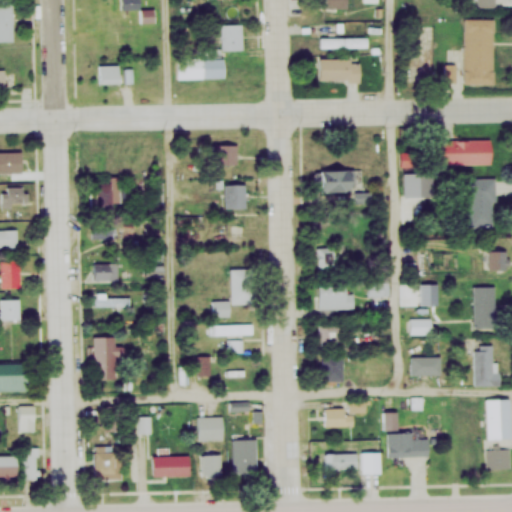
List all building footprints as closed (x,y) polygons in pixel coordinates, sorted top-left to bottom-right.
[(0,0),(0,39),(17,39),(17,0),(0,0)] [(349,0),(323,0),(323,8),(349,8),(349,0)] [(491,18),(461,18),(461,83),(491,83),(491,18)] [(242,23),(221,23),(221,48),(199,48),(199,59),(174,59),(174,77),(226,77),(226,51),(242,51),(242,23)] [(317,48),(369,44),(368,32),(316,36),(317,48)] [(315,80),(359,80),(359,57),(315,57),(315,80)] [(120,82),(120,62),(96,62),(96,82),(120,82)] [(436,162),(491,162),(491,138),(436,138),(436,162)] [(211,142),(211,161),(238,161),(238,142),(211,142)] [(0,170),(18,171),(19,150),(0,149),(0,170)] [(354,189),(354,167),(315,167),(315,189),(354,189)] [(433,170),(403,170),(403,193),(433,193),(433,170)] [(122,175),(109,176),(111,191),(101,192),(102,202),(125,200),(122,175)] [(467,175),(467,225),(493,225),(493,175),(467,175)] [(223,205),(244,205),(244,181),(223,181),(223,205)] [(1,206),(15,206),(15,201),(28,201),(28,184),(1,184),(1,206)] [(120,224),(94,224),(94,236),(135,236),(135,224),(120,224)] [(18,228),(0,227),(0,245),(18,245),(18,228)] [(346,268),(346,243),(318,243),(318,268),(346,268)] [(486,267),(505,266),(505,247),(486,248),(486,267)] [(1,258),(1,286),(21,286),(21,258),(1,258)] [(109,278),(109,272),(119,272),(119,261),(90,261),(90,278),(109,278)] [(145,273),(163,273),(163,264),(145,264),(145,273)] [(381,280),(366,280),(366,293),(381,293),(381,280)] [(315,307),(353,306),(353,289),(343,289),(343,282),(315,283),(315,307)] [(494,283),(472,283),(472,326),(494,327),(494,283)] [(92,293),(92,306),(132,306),(132,293),(92,293)] [(1,318),(21,318),(21,296),(1,296),(1,318)] [(230,299),(210,299),(210,314),(230,314),(230,299)] [(430,332),(430,316),(408,316),(408,332),(430,332)] [(340,341),(339,320),(318,320),(318,341),(340,341)] [(209,333),(253,333),(253,322),(209,322),(209,333)] [(123,353),(123,345),(114,345),(114,335),(93,334),(93,377),(115,378),(115,353),(123,353)] [(474,383),(499,383),(499,360),(493,360),(493,342),(474,342),(474,383)] [(198,372),(211,372),(211,351),(198,351),(198,372)] [(319,352),(319,378),(341,378),(341,352),(319,352)] [(441,372),(441,353),(408,353),(408,372),(441,372)] [(0,364),(0,382),(24,382),(24,364),(0,364)] [(483,395),(483,436),(507,436),(507,395),(483,395)] [(17,431),(34,431),(34,404),(17,404),(17,431)] [(352,411),(344,412),(344,406),(321,406),(321,424),(352,424),(352,411)] [(196,414),(196,437),(223,437),(223,414),(196,414)] [(139,431),(151,431),(151,416),(139,416),(139,431)] [(385,430),(386,454),(429,454),(429,435),(409,436),(409,429),(385,430)] [(255,472),(255,436),(231,436),(231,472),(255,472)] [(452,465),(479,465),(479,444),(452,444),(452,465)] [(23,446),(23,479),(40,479),(40,446),(23,446)] [(511,466),(511,446),(489,446),(489,466),(511,466)] [(112,472),(112,449),(93,449),(93,472),(112,472)] [(378,449),(359,449),(359,473),(378,473),(378,449)] [(323,450),(323,469),(356,469),(356,450),(323,450)] [(220,452),(201,452),(201,475),(220,475),(220,452)] [(150,453),(150,475),(189,475),(189,453),(150,453)]
